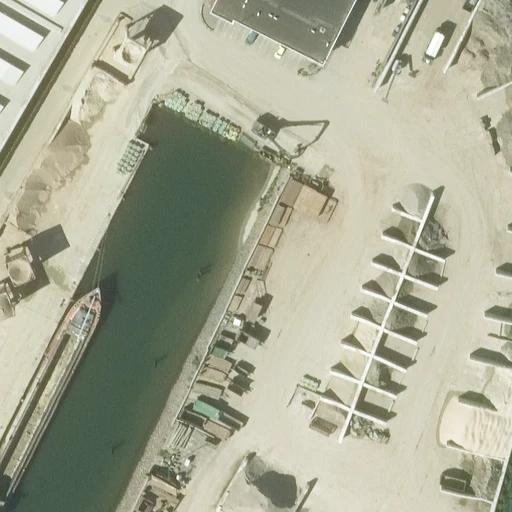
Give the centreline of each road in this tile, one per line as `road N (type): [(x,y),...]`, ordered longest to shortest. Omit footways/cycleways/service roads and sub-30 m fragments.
road 1 (unknown): [(383,149),(434,185),(463,258),(460,337),(408,511)]
road 2 (unknown): [(383,149),(263,392)]
road 3 (unknown): [(151,0),(315,109)]
road 4 (unknown): [(263,392),(400,511)]
road 5 (unknown): [(263,392),(190,511)]
road 6 (unknown): [(315,109),(373,0)]
